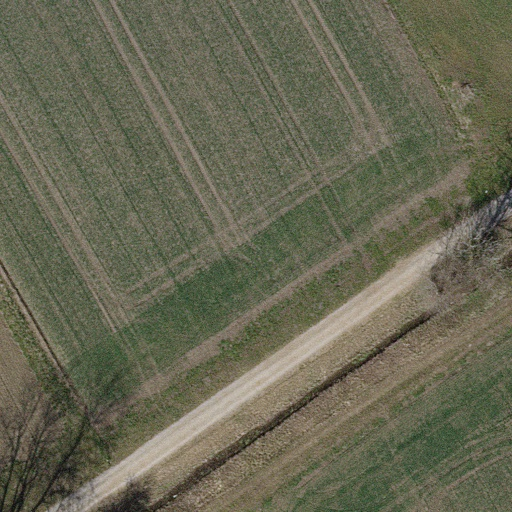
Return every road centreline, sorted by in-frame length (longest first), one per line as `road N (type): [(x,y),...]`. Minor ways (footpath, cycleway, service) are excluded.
road 1 (track): [(68,511),(511,202)]
road 2 (track): [(511,320),(238,511)]
